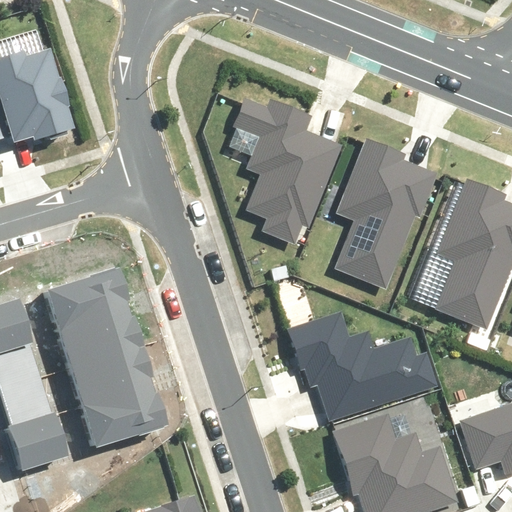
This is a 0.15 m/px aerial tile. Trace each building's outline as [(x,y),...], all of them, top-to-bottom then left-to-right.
[(67,128),(41,49),(19,56),(17,50),(0,56),(0,110),(11,142),(27,136),(28,140),(67,128)] [(264,216),(260,227),(291,239),(298,222),(306,225),(338,141),(302,127),(308,112),(266,96),(262,104),(240,96),(231,120),(257,130),(243,166),(255,171),(241,208),(264,216)] [(350,218),(332,263),(384,283),(413,212),(418,214),(435,171),(399,157),(402,150),(363,135),(333,211),(350,218)] [(448,260),(430,304),(483,325),(511,254),(511,204),(498,198),(500,192),(461,177),(431,253),(448,260)] [(116,271),(48,294),(61,331),(129,309),(116,271)] [(301,365),(308,384),(314,382),(327,421),(435,383),(424,350),(410,355),(404,339),(372,350),(365,328),(349,334),(339,305),(282,325),(297,367),(301,365)] [(0,350),(29,341),(18,306),(0,311),(0,350)] [(129,309),(61,331),(74,369),(141,346),(129,309)] [(0,350),(0,385),(1,389),(40,377),(29,341),(0,350)] [(141,346),(74,369),(86,407),(154,384),(141,346)] [(1,389),(12,425),(51,412),(40,377),(1,389)] [(154,384),(86,407),(99,444),(167,422),(154,384)] [(511,396),(454,413),(469,465),(498,457),(501,468),(511,465),(511,396)] [(333,424),(351,482),(356,481),(366,511),(412,511),(453,499),(435,440),(419,445),(412,424),(391,430),(384,408),(333,424)] [(12,425),(8,426),(21,468),(65,455),(51,412),(12,425)] [(192,511),(187,496),(137,511),(192,511)]
